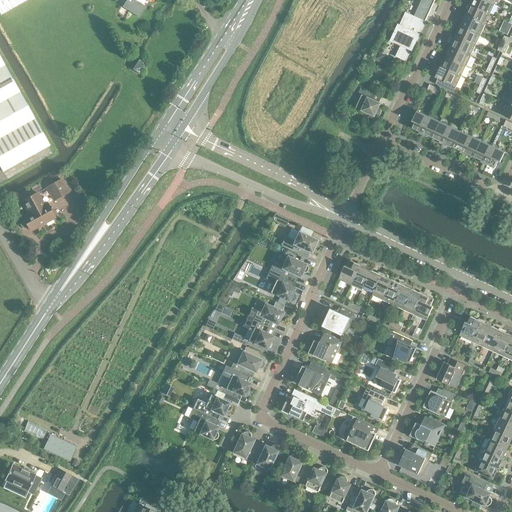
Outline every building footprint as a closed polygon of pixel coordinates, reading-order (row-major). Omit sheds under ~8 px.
[(0,0),(0,14),(0,15),(26,0),(0,0)] [(139,17),(150,0),(126,0),(122,7),(139,17)] [(431,9),(435,1),(435,0),(421,0),(414,16),(416,17),(426,21),(431,9)] [(495,3),(487,0),(472,0),(470,5),(490,14),(495,3)] [(490,14),(470,5),(466,15),(485,24),(490,14)] [(411,27),(416,17),(414,16),(405,12),(399,25),(398,24),(391,41),(401,45),(396,56),(405,60),(410,49),(412,50),(419,34),(412,30),(412,29),(411,27)] [(485,24),(466,15),(461,26),(480,35),(485,24)] [(480,35),(461,26),(456,36),(475,45),(480,35)] [(475,45),(456,36),(451,46),(471,55),(475,45)] [(466,66),(471,55),(451,46),(446,57),(466,66)] [(461,76),(466,66),(446,57),(441,67),(461,76)] [(145,64),(139,60),(132,69),(139,73),(145,64)] [(454,92),(461,76),(441,67),(436,78),(441,80),(439,84),(438,85),(454,92)] [(438,95),(441,90),(429,84),(429,85),(427,90),(438,95)] [(352,105),(375,116),(376,116),(377,116),(378,116),(379,115),(380,115),(381,114),(381,113),(381,112),(381,111),(381,110),(380,109),(379,108),(379,107),(381,103),(379,102),(381,98),(382,98),(382,96),(361,87),(352,105)] [(511,119),(511,106),(508,105),(503,115),(511,119)] [(422,133),(430,117),(417,111),(412,121),(414,122),(412,128),(422,133)] [(433,138),(440,122),(430,117),(422,133),(433,138)] [(503,126),(511,129),(511,122),(506,120),(503,126)] [(443,143),(451,127),(440,122),(433,138),(443,143)] [(453,148),(461,131),(451,127),(443,143),(453,148)] [(464,153),(471,136),(461,131),(453,148),(464,153)] [(474,157),(482,141),(471,136),(464,153),(474,157)] [(484,162),(492,146),(482,141),(474,157),(484,162)] [(505,152),(492,146),(484,162),(495,167),(498,161),(500,162),(505,152)] [(47,187),(54,200),(68,192),(61,179),(47,187)] [(43,205),(37,193),(23,200),(29,213),(22,216),(24,220),(20,222),(20,224),(22,228),(24,229),(28,227),(30,230),(55,217),(47,203),(43,205)] [(286,226),(289,220),(275,214),(272,219),(286,226)] [(317,240),(299,231),(294,240),(285,236),(281,246),(307,258),(307,257),(309,252),(311,253),(313,248),(314,249),(315,249),(316,248),(317,248),(318,247),(319,247),(319,246),(319,245),(320,244),(319,243),(319,242),(319,241),(318,241),(317,240)] [(306,264),(288,256),(287,255),(283,264),(274,260),(269,270),(296,282),(296,281),(298,276),(300,277),(302,273),(303,273),(304,273),(305,273),(306,272),(307,272),(307,271),(308,271),(308,270),(308,269),(308,268),(308,267),(308,266),(307,265),(306,264)] [(338,279),(351,285),(361,265),(350,260),(347,266),(345,265),(338,279)] [(371,270),(361,265),(351,285),(362,290),(364,286),(371,270)] [(295,283),(296,282),(269,270),(265,279),(274,283),(270,292),(289,301),(290,301),(291,301),(292,301),(293,300),(294,300),(294,299),(295,298),(295,297),(295,296),(295,295),(294,294),(294,293),(293,293),(293,292),(295,288),(293,287),(295,282),(295,283)] [(382,275),(371,270),(364,286),(374,291),(382,275)] [(392,279),(382,275),(374,291),(372,295),(382,300),(392,279)] [(402,284),(392,279),(382,300),(393,305),(402,284)] [(403,310),(413,289),(402,284),(393,305),(403,310)] [(423,294),(413,289),(403,310),(413,314),(423,294)] [(434,299),(423,294),(413,314),(426,320),(433,306),(431,305),(434,299)] [(224,297),(221,303),(226,306),(229,299),(224,297)] [(252,308),(247,317),(274,329),(276,324),(278,320),(280,320),(281,321),(282,321),(283,320),(284,320),(285,319),(285,318),(286,318),(286,317),(286,316),(286,315),(286,314),(285,314),(285,313),(284,312),(265,303),(261,312),(252,308)] [(359,315),(342,307),(339,313),(329,308),(322,325),(338,332),(342,336),(343,335),(344,335),(344,334),(343,334),(353,323),(355,324),(359,315)] [(472,342),(482,321),(471,316),(468,322),(466,321),(459,336),(472,342)] [(273,330),(274,329),(247,317),(243,326),(248,329),(244,337),(234,333),(231,339),(246,346),(248,340),(267,349),(268,349),(269,349),(270,349),(270,348),(271,348),(272,347),(273,346),(273,345),(273,344),(273,343),(272,342),(272,341),(271,341),(270,340),(269,339),(271,335),(273,330)] [(208,319),(205,326),(212,329),(215,322),(208,319)] [(483,347),(492,326),(482,321),(472,342),(483,347)] [(493,351),(502,331),(492,326),(483,347),(493,351)] [(413,341),(413,340),(393,331),(396,333),(395,338),(391,336),(384,354),(387,355),(386,356),(410,362),(416,348),(410,345),(412,340),(413,341)] [(503,356),(511,337),(511,335),(502,331),(493,351),(503,356)] [(309,353),(326,361),(326,360),(332,363),(342,341),(324,333),(324,334),(325,334),(321,343),(315,340),(309,353)] [(511,360),(511,337),(503,356),(511,360)] [(255,372),(257,368),(259,368),(260,368),(261,368),(262,367),(263,367),(263,366),(263,365),(264,365),(264,364),(264,363),(264,362),(263,362),(263,361),(263,360),(262,360),(239,349),(230,367),(251,377),(252,376),(251,376),(254,372),(255,372)] [(361,353),(358,360),(364,363),(367,355),(361,353)] [(457,386),(467,365),(466,365),(451,358),(450,357),(447,363),(444,362),(440,371),(436,372),(438,375),(436,379),(437,379),(449,384),(448,385),(449,385),(450,383),(457,386)] [(394,373),(397,367),(378,358),(375,365),(381,367),(377,376),(379,377),(381,383),(380,386),(395,393),(401,380),(396,377),(397,374),(394,373)] [(249,383),(251,377),(230,367),(225,365),(217,383),(209,379),(206,385),(222,393),(225,387),(244,396),(246,397),(247,397),(248,396),(249,395),(250,395),(250,394),(251,393),(251,392),(251,391),(250,390),(250,389),(249,389),(249,388),(248,388),(250,383),(249,383)] [(331,371),(318,365),(315,371),(303,366),(295,382),(321,394),(331,371)] [(367,388),(363,396),(367,398),(362,408),(373,413),(372,416),(382,421),(389,408),(382,405),(386,397),(367,388)] [(329,404),(335,406),(342,392),(336,389),(329,404)] [(443,389),(443,390),(441,394),(441,395),(431,390),(423,407),(445,417),(455,394),(443,389)] [(336,408),(319,400),(297,390),(298,391),(294,399),(289,397),(289,396),(282,410),(282,411),(289,414),(304,420),(307,413),(311,414),(314,408),(331,416),(331,417),(336,408)] [(229,403),(221,399),(210,394),(206,403),(197,399),(193,408),(219,420),(219,419),(221,415),(223,415),(225,411),(226,411),(228,411),(229,411),(230,410),(231,409),(231,408),(231,407),(231,406),(231,405),(231,404),(230,403),(229,403)] [(158,395),(153,407),(158,410),(164,398),(158,395)] [(473,411),(476,404),(469,401),(466,408),(473,411)] [(216,425),(218,421),(219,421),(219,420),(193,408),(188,406),(187,407),(184,415),(188,417),(193,419),(188,428),(193,431),(212,439),(213,439),(213,440),(214,440),(214,439),(215,439),(216,439),(217,438),(218,437),(218,436),(218,435),(218,434),(218,433),(217,432),(217,431),(216,431),(214,430),(216,425)] [(336,408),(333,413),(334,414),(339,416),(341,411),(341,410),(336,408)] [(511,424),(511,411),(505,408),(500,419),(511,424)] [(369,451),(370,448),(377,433),(375,432),(375,433),(371,431),(370,430),(372,425),(373,426),(374,425),(348,414),(353,417),(348,428),(347,429),(346,430),(345,431),(345,433),(344,434),(344,435),(344,436),(343,439),(351,442),(352,443),(353,444),(354,445),(355,446),(356,446),(357,446),(358,446),(359,446),(369,451)] [(416,422),(410,436),(426,443),(425,444),(429,446),(429,445),(435,447),(445,425),(426,416),(422,425),(416,422)] [(511,436),(511,424),(500,419),(495,429),(511,436)] [(28,422),(25,430),(44,436),(47,427),(28,422)] [(508,447),(511,437),(511,436),(495,429),(490,439),(508,447)] [(253,461),(261,444),(260,443),(255,441),(256,439),(251,437),(252,437),(252,436),(252,435),(251,434),(251,433),(250,432),(249,431),(248,431),(247,431),(246,431),(245,432),(244,432),(243,433),(234,452),(253,461)] [(76,447),(51,435),(50,435),(44,448),(69,460),(76,447)] [(503,458),(508,447),(490,439),(485,450),(503,458)] [(261,444),(253,461),(271,469),(280,451),(280,450),(280,449),(280,448),(280,447),(279,446),(278,445),(277,445),(276,444),(275,444),(274,444),(274,445),(273,445),(272,445),(272,446),(271,447),(267,445),(266,446),(261,444)] [(433,453),(413,444),(410,450),(404,448),(397,464),(418,474),(419,472),(422,473),(429,460),(433,453)] [(498,468),(503,458),(485,450),(481,460),(498,468)] [(301,483),(308,466),(303,464),(303,463),(304,462),(299,460),(299,459),(300,458),(299,457),(299,456),(299,455),(298,455),(298,454),(297,454),(296,453),(295,453),(293,454),(292,454),(291,455),(291,456),(282,474),(301,483)] [(447,467),(449,461),(443,458),(441,464),(447,467)] [(206,459),(203,466),(210,469),(214,462),(206,459)] [(493,479),(498,468),(481,460),(476,471),(493,479)] [(12,464),(5,480),(28,490),(35,475),(35,474),(35,475),(27,471),(24,469),(23,469),(12,464)] [(309,466),(308,466),(301,483),(319,492),(327,473),(328,472),(328,471),(328,470),(327,469),(327,468),(326,467),(325,467),(324,467),(323,467),(322,467),(321,467),(320,468),(319,468),(319,469),(315,467),(314,468),(314,469),(309,466)] [(71,472),(59,467),(51,484),(63,490),(71,472)] [(493,486),(467,474),(462,483),(471,488),(467,497),(486,505),(487,506),(488,506),(489,505),(490,505),(491,504),(491,503),(492,503),(492,502),(492,501),(492,500),(492,499),(491,498),(490,497),(492,493),(490,492),(490,491),(492,487),(493,486)] [(330,497),(348,505),(356,488),(351,486),(352,484),(347,482),(347,481),(347,480),(347,479),(347,478),(346,477),(345,476),(344,476),(343,476),(342,476),(341,476),(340,477),(339,477),(339,478),(330,497)] [(357,489),(356,488),(348,505),(346,510),(350,511),(367,511),(372,503),(375,497),(375,495),(376,494),(376,493),(376,492),(375,492),(375,491),(374,490),(373,489),(372,489),(371,489),(370,489),(369,489),(369,490),(368,490),(368,491),(367,491),(363,489),(362,491),(357,489)] [(375,497),(372,503),(377,506),(380,500),(375,497)] [(381,511),(403,511),(404,510),(403,510),(399,508),(399,506),(395,504),(395,503),(395,502),(395,501),(395,500),(394,499),(393,499),(393,498),(392,498),(391,498),(390,498),(389,498),(389,499),(388,499),(387,500),(381,511)] [(155,511),(137,503),(133,511),(155,511)]
